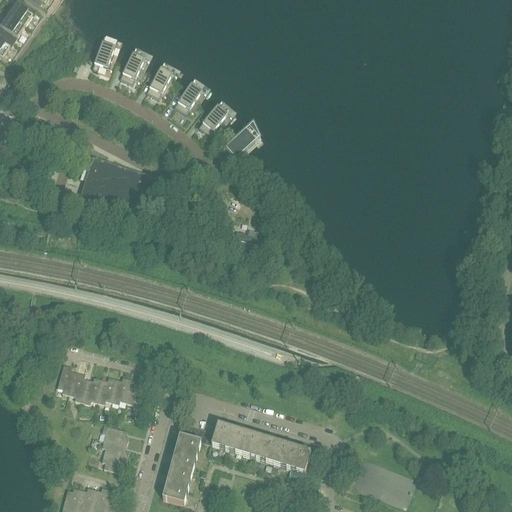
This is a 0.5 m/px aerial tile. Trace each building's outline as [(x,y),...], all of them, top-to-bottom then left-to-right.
[(25,0),(39,10),(46,0),(25,0)] [(11,11),(6,17),(25,30),(36,14),(26,7),(23,12),(16,7),(12,12),(11,11)] [(3,31),(0,35),(0,36),(14,46),(25,30),(6,17),(2,23),(4,24),(0,29),(3,31)] [(101,69),(108,71),(117,46),(103,41),(106,32),(107,31),(106,31),(90,76),(91,76),(90,76),(94,66),(101,69)] [(0,60),(3,62),(14,46),(0,36),(0,60)] [(132,73),(139,76),(150,52),(137,46),(142,37),(142,36),(141,36),(121,79),(122,79),(126,70),(132,73)] [(162,87),(169,90),(182,68),(170,60),(175,51),(150,92),(151,92),(151,91),(156,83),(162,87)] [(186,109),(192,113),(208,92),(196,83),(202,75),(203,75),(202,75),(174,113),(175,113),(180,105),(186,109)] [(208,133),(214,138),(232,118),(221,108),(227,101),(228,101),(228,100),(196,135),(196,136),(196,135),(203,128),(208,133)] [(245,133),(228,149),(226,151),(236,162),(256,144),(245,133)] [(134,224),(148,180),(149,179),(93,160),(78,206),(134,224)] [(271,232),(270,231),(266,230),(258,228),(256,235),(269,239),(271,232)] [(236,236),(235,242),(257,248),(260,237),(249,234),(248,239),(236,236)] [(62,396),(69,398),(74,381),(70,380),(73,371),(64,368),(58,391),(63,392),(62,396)] [(75,404),(82,406),(86,394),(81,392),(85,378),(76,376),(74,381),(69,398),(76,400),(75,404)] [(97,406),(102,388),(103,383),(94,381),(90,395),(86,394),(82,406),(90,408),(91,404),(97,406)] [(111,406),(116,388),(118,383),(108,381),(106,389),(102,388),(97,406),(104,408),(105,404),(111,406)] [(120,404),(126,405),(130,388),(132,383),(123,381),(120,389),(116,388),(111,406),(119,408),(120,404)] [(134,404),(140,405),(146,383),(137,381),(135,389),(130,388),(126,405),(133,407),(134,404)] [(121,433),(119,433),(104,428),(102,436),(105,437),(104,443),(121,448),(127,449),(129,440),(120,438),(121,433)] [(218,428),(215,436),(212,448),(243,458),(249,437),(218,428)] [(186,429),(183,440),(188,442),(191,430),(186,429)] [(197,432),(191,430),(188,442),(194,444),(197,432)] [(203,433),(197,432),(194,444),(200,445),(203,433)] [(209,435),(203,433),(200,445),(201,445),(206,447),(209,435)] [(206,447),(212,448),(215,436),(209,435),(206,447)] [(249,437),(243,458),(273,467),(279,446),(249,437)] [(180,440),(172,470),(193,475),(201,445),(200,445),(194,444),(188,442),(183,440),(180,440)] [(104,443),(103,446),(102,451),(101,450),(99,457),(104,458),(121,462),(127,464),(129,455),(120,452),(121,448),(104,443)] [(279,446),(273,467),(304,477),(311,456),(279,446)] [(104,472),(127,478),(129,469),(120,467),(121,462),(104,458),(102,465),(106,466),(104,472)] [(184,508),(193,475),(172,470),(163,502),(184,508)] [(66,499),(62,511),(77,511),(81,499),(83,493),(73,491),(71,500),(66,499)] [(97,493),(94,492),(88,491),(85,500),(81,499),(77,511),(91,511),(95,499),(97,493)] [(106,511),(110,499),(111,493),(102,491),(100,500),(95,499),(91,511),(106,511)] [(114,500),(110,499),(106,511),(120,511),(125,493),(116,491),(114,500)]
